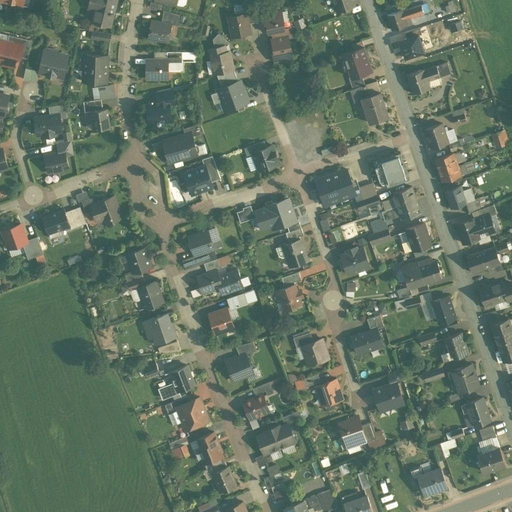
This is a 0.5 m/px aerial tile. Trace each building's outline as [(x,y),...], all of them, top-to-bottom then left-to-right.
[(90,0),(89,8),(95,9),(92,21),(111,26),(114,14),(115,15),(116,12),(114,12),(116,5),(115,4),(116,0),(90,0)] [(352,0),(333,0),(337,12),(355,6),(352,0)] [(460,11),(456,1),(449,4),(450,7),(446,8),(449,14),(452,13),(453,14),(460,11)] [(253,4),(244,3),(246,12),(249,23),(257,21),(253,4)] [(421,4),(403,10),(408,25),(413,23),(411,17),(424,12),(421,4)] [(180,14),(164,9),(162,22),(172,23),(171,24),(179,25),(180,14)] [(403,9),(387,14),(392,30),(408,25),(403,10),(403,9)] [(246,12),(229,16),(233,36),(251,32),(249,23),(246,12)] [(280,12),(264,15),(266,27),(268,26),(269,31),(273,30),(274,36),(288,33),(289,33),(287,27),(285,27),(284,20),(282,21),(280,12)] [(162,22),(152,20),(149,37),(169,41),(171,24),(172,23),(162,22)] [(111,34),(93,31),(92,38),(109,41),(111,34)] [(229,42),(218,32),(213,38),(215,47),(225,45),(225,47),(229,42)] [(274,36),(272,37),(274,48),(272,48),(275,60),(291,57),(289,47),(291,47),(288,33),(274,36)] [(27,38),(9,34),(7,41),(19,44),(23,45),(25,45),(27,38)] [(7,41),(0,38),(0,64),(1,64),(2,63),(14,65),(16,58),(20,56),(21,55),(23,45),(19,44),(7,41)] [(27,38),(25,45),(23,45),(21,55),(20,56),(28,58),(32,39),(27,38)] [(215,47),(210,48),(213,65),(215,65),(217,72),(232,69),(234,69),(230,51),(226,52),(225,47),(225,45),(215,47)] [(364,46),(346,52),(351,65),(348,66),(351,76),(352,77),(362,73),(372,70),(364,46)] [(57,50),(47,48),(41,52),(39,60),(42,64),(40,71),(47,73),(47,74),(55,76),(55,75),(63,77),(68,54),(59,52),(57,50)] [(182,51),(167,51),(167,58),(169,58),(169,62),(182,62),(182,51)] [(109,55),(85,54),(84,67),(108,68),(109,55)] [(167,58),(146,58),(146,78),(169,78),(169,62),(169,58),(167,58)] [(447,61),(424,68),(428,81),(451,73),(447,61)] [(108,68),(84,67),(83,81),(107,82),(108,68)] [(424,68),(407,74),(413,93),(430,87),(428,81),(424,68)] [(232,69),(217,72),(222,87),(238,82),(232,69)] [(362,73),(352,77),(351,76),(349,77),(354,88),(365,84),(362,73)] [(376,80),(365,84),(369,95),(380,91),(376,80)] [(238,82),(222,87),(219,88),(220,92),(213,94),(215,102),(223,99),(226,109),(237,105),(239,110),(244,108),(242,102),(247,100),(244,91),(241,92),(239,88),(242,87),(239,81),(238,82)] [(114,84),(104,86),(105,97),(116,96),(114,84)] [(354,88),(344,91),(344,92),(351,89),(354,100),(361,97),(369,95),(365,84),(354,88)] [(171,88),(157,91),(157,92),(156,92),(158,102),(169,99),(169,103),(175,102),(172,88),(171,89),(171,88)] [(369,95),(361,97),(361,98),(364,97),(369,113),(367,114),(370,122),(389,116),(386,108),(380,92),(380,91),(369,95)] [(9,95),(0,93),(0,112),(5,113),(9,95)] [(101,98),(84,101),(85,111),(90,110),(103,108),(101,98)] [(158,102),(146,104),(150,125),(155,123),(156,124),(158,126),(162,125),(164,122),(173,120),(169,103),(169,99),(158,102)] [(49,106),(50,115),(59,114),(60,118),(67,117),(65,104),(49,106)] [(103,108),(90,110),(93,129),(111,126),(108,107),(103,108)] [(462,108),(452,111),(453,116),(464,113),(462,108)] [(464,113),(453,116),(456,124),(467,121),(464,113)] [(50,115),(35,117),(37,134),(46,133),(46,135),(54,134),(54,132),(62,131),(60,118),(59,114),(50,115)] [(201,123),(184,128),(185,134),(191,132),(192,136),(204,133),(201,123)] [(441,123),(424,128),(431,148),(448,142),(441,123)] [(504,129),(492,133),(496,147),(509,142),(504,129)] [(185,134),(164,140),(170,161),(197,153),(199,150),(198,145),(194,143),(192,136),(191,132),(185,134)] [(73,151),(71,139),(56,143),(58,151),(64,149),(65,153),(73,151)] [(459,139),(448,142),(450,148),(461,144),(459,139)] [(475,139),(464,143),(466,149),(477,145),(475,139)] [(262,141),(245,147),(247,154),(253,152),(252,152),(264,148),(262,141)] [(264,148),(252,152),(253,152),(259,170),(279,162),(277,156),(275,150),(273,144),(264,148)] [(321,149),(323,155),(334,151),(332,146),(321,149)] [(3,148),(0,148),(0,169),(8,167),(3,148)] [(58,151),(44,154),(49,172),(69,167),(65,153),(64,149),(58,151)] [(462,150),(454,153),(457,162),(465,159),(462,152),(464,152),(463,151),(462,151),(462,150)] [(404,164),(400,151),(373,160),(382,187),(409,178),(405,164),(404,164)] [(454,152),(434,158),(438,169),(457,163),(457,162),(454,153),(454,152)] [(221,178),(214,161),(205,164),(205,166),(206,166),(211,181),(221,178)] [(457,163),(438,169),(442,181),(454,177),(454,179),(462,177),(461,174),(458,165),(457,163)] [(463,163),(458,165),(461,174),(466,172),(463,163)] [(205,166),(185,173),(187,179),(185,179),(189,191),(191,190),(192,192),(213,185),(211,181),(206,166),(205,166)] [(347,168),(316,180),(325,205),(356,193),(347,168)] [(460,185),(445,190),(451,207),(466,202),(466,201),(462,189),(460,185)] [(471,186),(462,189),(466,201),(475,198),(471,186)] [(412,187),(394,193),(398,205),(416,199),(412,187)] [(377,193),(361,199),(365,207),(368,206),(371,214),(381,211),(386,209),(383,201),(380,202),(377,193)] [(92,203),(91,203),(93,208),(97,220),(110,216),(112,220),(122,216),(114,195),(92,203)] [(476,210),(487,206),(483,196),(475,198),(466,201),(466,202),(469,212),(476,210)] [(89,197),(82,200),(86,211),(93,208),(91,203),(92,203),(89,197)] [(261,229),(277,223),(278,225),(286,222),(296,219),(294,215),(288,197),(265,205),(265,206),(255,209),(261,229)] [(386,209),(381,211),(385,220),(400,214),(401,217),(420,211),(416,199),(398,205),(386,209)] [(487,206),(476,210),(479,216),(489,213),(490,215),(497,213),(493,203),(487,206)] [(64,209),(44,217),(52,235),(72,227),(64,209)] [(371,214),(368,215),(374,233),(388,228),(385,220),(381,211),(371,214)] [(479,216),(473,218),(479,235),(491,231),(488,222),(491,220),(490,215),(489,213),(479,216)] [(296,219),(286,222),(289,231),(301,227),(297,215),(294,215),(296,219)] [(473,217),(456,223),(463,242),(480,237),(479,235),(473,218),(473,217)] [(424,222),(406,228),(406,230),(400,233),(407,251),(413,249),(413,250),(425,245),(431,243),(424,222)] [(21,223),(2,230),(9,247),(23,242),(28,240),(27,239),(21,223)] [(289,231),(286,232),(289,242),(300,238),(299,235),(303,234),(301,227),(289,231)] [(374,233),(368,235),(370,240),(371,243),(391,237),(388,228),(374,233)] [(208,229),(189,236),(195,254),(214,248),(208,229)] [(368,235),(358,238),(360,244),(370,240),(368,235)] [(37,236),(27,239),(28,240),(23,242),(28,258),(44,252),(37,236)] [(289,242),(283,244),(290,265),(308,259),(300,238),(289,242)] [(507,242),(495,245),(497,253),(509,249),(507,242)] [(413,250),(415,257),(427,252),(425,245),(413,250)] [(495,245),(486,248),(491,264),(500,261),(497,253),(495,245)] [(146,246),(126,253),(132,271),(133,272),(141,269),(152,265),(146,246)] [(347,252),(341,254),(348,273),(370,266),(363,246),(357,248),(356,246),(346,250),(347,252)] [(486,248),(469,254),(474,270),(491,264),(486,248)] [(217,257),(204,262),(207,270),(220,265),(217,257)] [(430,257),(402,267),(409,285),(409,287),(415,285),(427,281),(442,275),(436,259),(431,261),(430,257)] [(217,268),(197,276),(203,293),(220,287),(223,285),(220,275),(217,268)] [(141,269),(133,272),(132,271),(126,274),(125,275),(127,281),(130,280),(143,275),(141,269)] [(237,269),(220,275),(223,285),(220,287),(222,293),(243,286),(237,269)] [(298,271),(281,277),(285,287),(295,283),(294,281),(301,279),(298,271)] [(143,275),(130,280),(133,288),(138,287),(137,286),(146,283),(143,275)] [(245,284),(251,282),(249,275),(243,278),(245,284)] [(146,283),(137,286),(138,287),(145,307),(164,301),(157,279),(146,283)] [(356,289),(356,281),(347,281),(347,289),(356,289)] [(427,281),(415,285),(418,292),(429,289),(427,281)] [(502,281),(479,288),(486,307),(495,304),(494,302),(507,297),(508,297),(503,283),(502,281)] [(511,281),(510,281),(503,283),(508,297),(507,297),(508,299),(511,298),(511,281)] [(285,287),(276,290),(280,302),(277,303),(279,310),(283,309),(301,303),(299,297),(301,296),(299,290),(297,291),(295,283),(285,287)] [(409,285),(397,289),(399,297),(411,293),(409,287),(409,285)] [(244,291),(227,297),(230,306),(247,300),(244,291)] [(421,295),(405,300),(408,308),(423,304),(421,295)] [(449,295),(432,301),(440,323),(457,317),(448,297),(449,296),(449,295)] [(227,307),(209,313),(216,332),(234,326),(227,307)] [(160,313),(158,314),(158,315),(145,320),(148,330),(153,328),(158,342),(176,336),(174,329),(173,329),(167,312),(160,314),(160,313)] [(380,313),(367,318),(371,329),(377,327),(384,325),(380,313)] [(511,327),(509,317),(491,323),(495,334),(498,342),(511,337),(511,327)] [(371,329),(353,335),(359,353),(383,345),(377,327),(371,329)] [(310,331),(293,337),(297,347),(302,345),(302,344),(313,340),(310,331)] [(461,331),(444,337),(451,357),(467,351),(461,331)] [(436,332),(424,336),(427,344),(438,340),(436,332)] [(313,340),(302,344),(302,345),(309,364),(329,357),(322,337),(313,340)] [(511,337),(498,342),(500,350),(504,361),(511,357),(511,337)] [(253,340),(236,345),(240,355),(246,353),(246,354),(256,349),(253,340)] [(178,341),(158,347),(160,352),(180,350),(178,341)] [(240,355),(236,357),(235,356),(226,359),(234,379),(253,371),(246,354),(246,353),(240,355)] [(156,362),(144,367),(148,375),(160,370),(156,362)] [(471,362),(454,368),(459,382),(457,382),(460,391),(479,384),(471,362)] [(187,365),(170,371),(174,382),(178,390),(179,390),(194,383),(187,365)] [(442,366),(423,373),(426,380),(445,374),(442,366)] [(399,370),(388,374),(391,383),(397,381),(403,379),(399,370)] [(318,373),(302,378),(305,386),(319,381),(320,380),(318,373)] [(330,381),(329,380),(326,381),(325,382),(317,385),(321,398),(324,399),(325,403),(342,397),(336,379),(330,381)] [(269,381),(263,383),(268,394),(273,391),(269,381)] [(391,383),(373,389),(380,410),(404,402),(397,381),(391,383)] [(174,382),(161,387),(165,398),(179,392),(179,390),(178,390),(174,382)] [(263,393),(247,400),(247,401),(246,405),(245,405),(250,418),(257,415),(261,417),(263,413),(262,410),(269,407),(263,393)] [(188,394),(164,404),(168,412),(176,408),(175,405),(190,399),(188,394)] [(190,399),(175,405),(176,408),(180,418),(180,420),(180,421),(182,425),(184,426),(185,428),(194,424),(196,425),(199,424),(200,422),(209,418),(199,396),(190,399)] [(483,396),(464,402),(467,411),(469,410),(474,424),(491,419),(483,396)] [(176,408),(168,412),(173,424),(180,421),(180,420),(180,418),(176,408)] [(299,409),(293,412),(296,419),(302,417),(299,409)] [(293,412),(282,416),(285,424),(288,422),(296,419),(293,412)] [(359,415),(339,422),(346,442),(365,436),(366,436),(362,424),(359,415)] [(371,421),(362,424),(366,436),(365,436),(367,441),(377,437),(371,421)] [(279,424),(265,430),(265,432),(257,435),(264,453),(270,451),(296,440),(288,422),(285,424),(280,426),(279,424)] [(493,424),(480,429),(484,440),(496,436),(493,424)] [(464,427),(452,431),(454,437),(466,433),(464,427)] [(214,431),(198,438),(205,456),(205,457),(221,450),(222,450),(214,431)] [(186,435),(175,440),(177,446),(185,443),(185,444),(189,442),(186,435)] [(195,438),(190,441),(194,448),(199,445),(195,438)] [(175,440),(170,442),(177,459),(182,457),(177,446),(175,440)] [(440,442),(432,445),(438,461),(445,458),(440,442)] [(185,443),(177,446),(182,457),(189,454),(185,444),(185,443)] [(499,446),(477,454),(483,471),(496,466),(496,467),(505,464),(499,446)] [(221,450),(205,457),(205,456),(202,458),(206,467),(204,468),(211,466),(225,460),(221,450)] [(270,451),(264,453),(267,459),(272,457),(270,451)] [(264,453),(255,456),(259,465),(268,461),(267,459),(264,453)] [(225,460),(211,466),(213,471),(227,465),(225,460)] [(276,463),(267,467),(270,474),(279,471),(276,463)] [(227,465),(213,471),(221,491),(236,485),(228,465),(227,465)] [(421,465),(410,469),(413,478),(418,477),(417,474),(423,472),(421,465)] [(423,472),(417,474),(418,477),(424,493),(447,485),(441,466),(423,472)] [(365,470),(357,472),(363,488),(370,485),(365,470)] [(272,491),(276,501),(286,497),(282,487),(272,491)] [(219,494),(208,498),(211,505),(222,501),(219,494)] [(317,494),(303,499),(305,504),(306,503),(308,508),(312,507),(314,511),(323,508),(317,494)] [(373,511),(367,494),(344,502),(347,511),(373,511)] [(247,511),(243,501),(226,508),(227,511),(247,511)] [(309,511),(308,508),(306,503),(305,504),(287,511),(309,511)]
